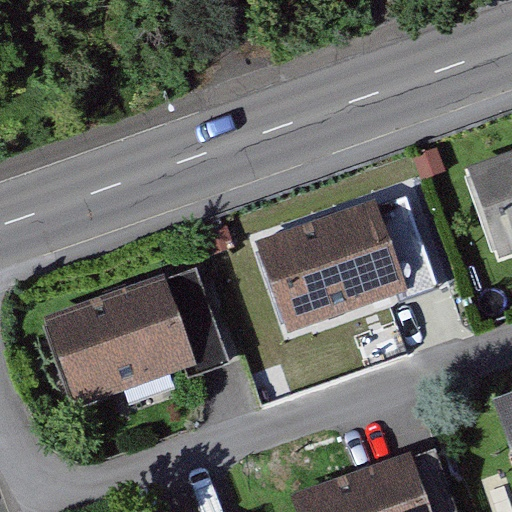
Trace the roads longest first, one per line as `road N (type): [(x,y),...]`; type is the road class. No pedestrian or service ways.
road 1 (residential): [(0,405),(37,511),(47,511),(511,360)]
road 2 (primary): [(0,227),(511,45)]
